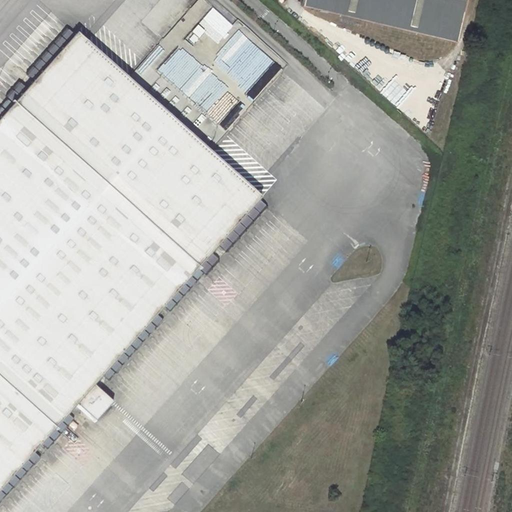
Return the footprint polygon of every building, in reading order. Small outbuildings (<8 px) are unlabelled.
[(300,0),(300,4),(455,41),(465,0),(300,0)] [(74,36),(69,31),(29,76),(34,81),(74,36)] [(260,198),(75,34),(74,36),(34,81),(26,90),(0,118),(0,490),(33,453),(41,444),(67,415),(76,405),(95,422),(112,402),(93,386),(102,375),(156,315),(164,307),(211,254),(219,245),(259,200),(260,198)] [(0,118),(26,90),(21,86),(0,109),(0,118)] [(264,204),(259,200),(219,245),(223,249),(264,204)] [(215,258),(211,254),(164,307),(168,311),(215,258)] [(107,380),(160,320),(156,315),(102,375),(107,380)] [(72,419),(67,415),(41,444),(46,448),(72,419)] [(0,499),(38,457),(33,453),(0,490),(0,499)]
